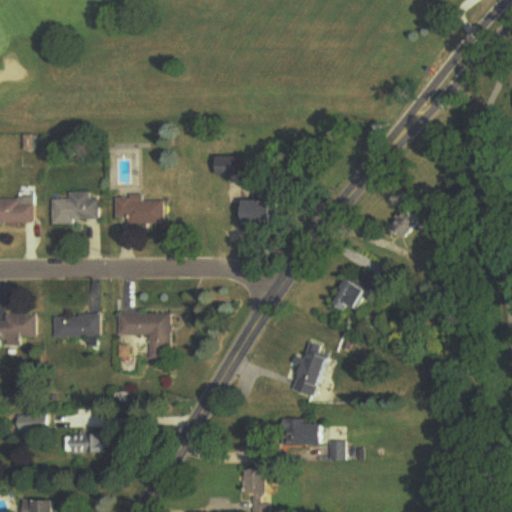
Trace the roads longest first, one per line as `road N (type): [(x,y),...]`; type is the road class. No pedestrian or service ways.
road 1 (secondary): [(476,32),(277,277),(145,511)]
road 2 (residential): [(277,277),(217,263),(0,264)]
